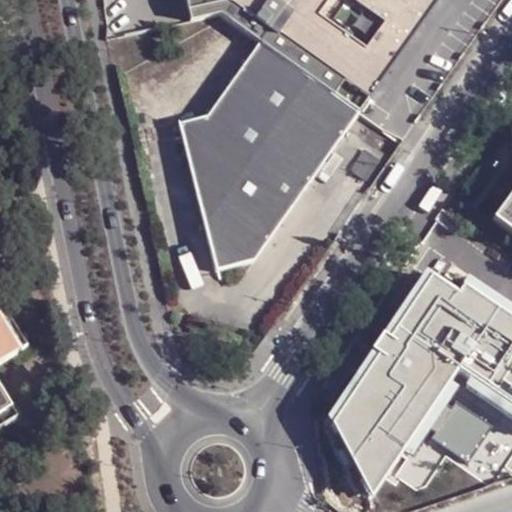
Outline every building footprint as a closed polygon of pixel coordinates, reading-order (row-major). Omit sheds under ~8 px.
[(191,0),(197,20),(224,14),(262,42),(361,114),(398,140),(484,14),(465,0),(191,0)] [(209,116),(181,125),(216,270),(254,262),(361,114),(262,42),(209,116)] [(511,197),(495,220),(511,232),(511,197)] [(350,414),(335,433),(359,478),(367,468),(382,479),(404,449),(450,388),(460,374),(473,384),(511,412),(511,323),(462,288),(457,296),(430,277),(418,294),(388,339),(382,336),(371,352),(377,356),(341,407),(343,408),(350,414)] [(511,317),(465,284),(462,288),(511,323),(511,317)] [(382,336),(388,339),(418,294),(412,290),(381,335),(382,336)] [(0,414),(8,409),(0,396),(0,362),(14,354),(0,331),(0,327),(7,323),(0,312),(0,414)] [(336,403),(341,407),(377,356),(371,352),(336,403)] [(511,423),(511,412),(473,384),(467,391),(511,423)] [(457,394),(450,388),(404,449),(412,455),(457,394)] [(335,433),(350,414),(343,408),(330,424),(335,433)] [(382,479),(367,468),(359,478),(369,499),(382,479)]
